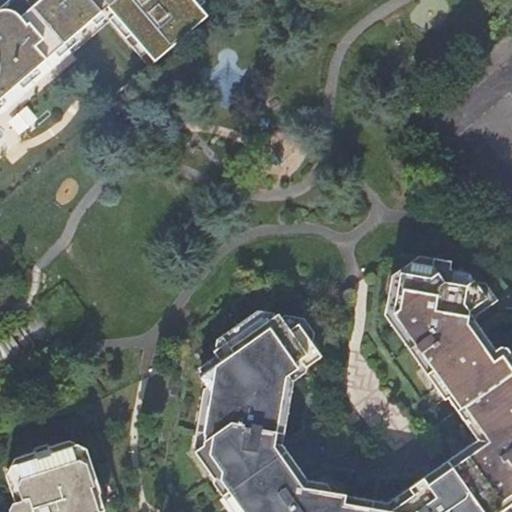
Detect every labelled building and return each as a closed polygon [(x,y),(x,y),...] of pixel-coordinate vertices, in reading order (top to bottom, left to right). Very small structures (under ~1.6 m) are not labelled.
[(0,101),(108,8),(156,62),(208,17),(193,0),(10,0),(0,9),(0,101)] [(203,0),(193,0),(208,17),(214,12),(203,0)] [(435,263),(436,256),(423,253),(414,259),(435,263)] [(453,264),(443,257),(436,256),(435,263),(414,259),(403,267),(396,311),(435,367),(429,371),(439,385),(446,381),(453,392),(450,394),(470,423),(476,418),(491,439),(455,464),(431,481),(427,476),(412,486),(416,492),(392,508),(348,500),(349,492),(333,489),(305,484),(300,476),(284,454),(277,444),(289,374),(306,362),(308,365),(324,354),(314,340),(301,322),(293,328),(284,315),(281,311),(278,313),(268,320),(264,315),(220,347),(216,349),(219,353),(223,359),(206,372),(202,375),(210,385),(213,390),(206,432),(208,433),(206,443),(199,448),(197,450),(216,476),(217,477),(223,478),(232,490),(247,511),(499,511),(511,503),(511,361),(505,352),(496,358),(470,320),(472,308),(489,296),(480,282),(457,266),(453,266),(453,264)] [(388,312),(429,371),(435,367),(396,311),(403,267),(394,273),(388,312)] [(500,297),(498,295),(480,282),(489,296),(472,308),(470,320),(496,358),(505,352),(511,361),(511,348),(510,345),(504,344),(498,347),(478,318),(479,312),(500,297)] [(218,344),(220,347),(264,315),(268,320),(278,313),(277,311),(260,308),(220,338),(218,344)] [(287,313),(284,315),(293,328),(301,322),(314,340),(316,338),(317,331),(306,316),(287,313)] [(201,366),(206,372),(223,359),(219,353),(201,366)] [(305,484),(333,489),(334,488),(329,481),(310,478),(285,442),(296,379),(308,370),(308,365),(306,362),(289,374),(277,444),(284,454),(300,476),(305,484)] [(447,396),(450,394),(453,392),(446,381),(439,385),(447,396)] [(197,445),(199,448),(206,443),(208,433),(206,432),(213,390),(210,385),(206,388),(197,445)] [(481,437),(427,476),(431,481),(455,464),(491,439),(476,418),(470,423),(481,437)] [(17,456),(13,464),(25,498),(18,501),(17,501),(12,509),(13,511),(97,511),(107,509),(102,493),(98,495),(95,485),(97,485),(84,444),(72,438),(54,444),(49,442),(37,446),(35,451),(17,456)] [(89,447),(84,444),(97,485),(95,485),(98,495),(102,493),(103,490),(89,447)] [(25,498),(13,464),(9,473),(18,501),(25,498)] [(238,511),(247,511),(232,490),(223,478),(217,477),(217,481),(238,511)] [(391,501),(349,492),(348,500),(392,508),(416,492),(412,486),(391,501)] [(511,511),(511,503),(499,511),(511,511)]
